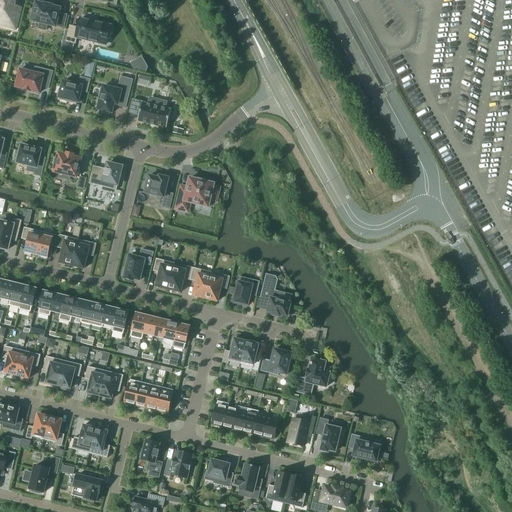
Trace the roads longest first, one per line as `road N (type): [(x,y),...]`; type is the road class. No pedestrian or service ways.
road 1 (tertiary): [(282,92),(354,220),(380,227),(426,207)]
road 2 (residential): [(185,439),(365,488),(360,511)]
road 3 (tertiary): [(511,343),(446,225),(426,207)]
road 4 (residential): [(282,92),(201,149),(140,147)]
road 5 (residential): [(140,147),(0,112)]
road 6 (residential): [(109,287),(140,147)]
road 7 (residential): [(0,394),(128,425)]
road 8 (residential): [(216,313),(185,439)]
